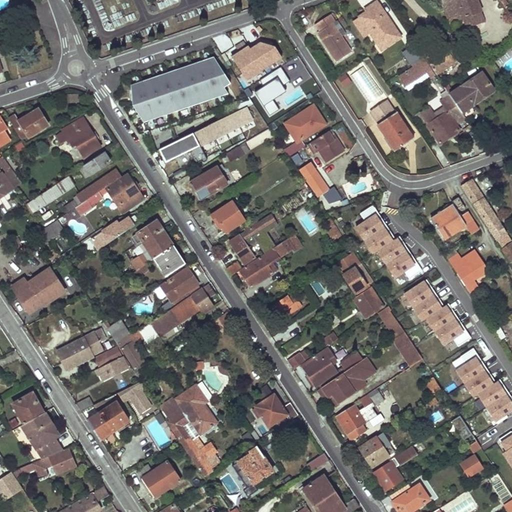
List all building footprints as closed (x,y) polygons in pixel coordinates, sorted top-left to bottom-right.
[(450,23),(462,18),(459,10),(453,12),(448,0),(443,0),(441,1),(450,23)] [(476,0),(448,0),(453,12),(459,10),(462,18),(465,17),(468,26),(484,20),(476,0)] [(368,11),(370,14),(380,7),(378,4),(368,11)] [(382,50),(400,37),(380,7),(370,14),(368,11),(353,21),(364,38),(371,33),(382,50)] [(317,34),(336,62),(352,52),(341,36),(333,23),(335,22),(331,14),(315,25),(320,32),(317,34)] [(341,36),(346,33),(337,20),(335,22),(333,23),(341,36)] [(236,47),(245,43),(241,34),(232,39),(236,47)] [(239,52),(232,57),(246,80),(282,57),(276,48),(260,43),(251,49),(249,46),(239,52)] [(445,46),(426,58),(437,74),(455,63),(445,46)] [(230,84),(213,57),(131,85),(133,105),(144,123),(228,94),(224,88),(230,84)] [(427,72),(431,70),(423,58),(412,65),(406,61),(393,69),(405,87),(427,72)] [(479,65),(477,61),(468,67),(470,70),(479,65)] [(281,67),(260,81),(264,87),(255,93),(270,116),(279,110),(273,101),(271,98),(283,90),(281,87),(282,86),(290,81),(281,67)] [(427,72),(444,99),(450,95),(432,69),(431,70),(427,72)] [(450,95),(462,113),(475,105),(486,97),(485,95),(493,88),(482,73),(450,95)] [(346,74),(337,79),(342,88),(351,83),(346,74)] [(282,86),(281,87),(283,90),(271,98),(273,101),(286,92),(282,86)] [(248,88),(244,91),(249,97),(253,95),(248,88)] [(485,95),(486,97),(495,91),(493,88),(485,95)] [(456,125),(466,119),(462,113),(450,95),(444,99),(448,104),(444,107),(448,112),(427,126),(440,145),(460,131),(456,125)] [(387,101),(371,112),(379,124),(377,125),(387,140),(390,138),(398,150),(414,139),(396,112),(395,113),(387,101)] [(462,113),(466,119),(478,110),(475,105),(462,113)] [(313,106),(285,124),(297,142),(283,150),(288,157),(305,147),(301,141),(326,124),(313,106)] [(247,107),(194,134),(200,146),(252,119),(247,107)] [(427,126),(448,112),(444,107),(424,121),(427,126)] [(16,116),(9,120),(21,139),(27,135),(29,138),(48,126),(38,110),(28,116),(27,115),(21,118),(22,120),(19,121),(16,116)] [(91,153),(101,147),(83,119),(63,131),(64,133),(68,140),(73,148),(77,146),(83,157),(91,152),(91,153)] [(0,146),(9,141),(4,132),(7,130),(2,121),(0,121),(0,146)] [(263,132),(257,121),(249,125),(255,136),(263,132)] [(334,140),(329,132),(311,143),(317,152),(319,151),(326,163),(345,151),(337,139),(334,140)] [(64,133),(57,138),(61,144),(68,140),(64,133)] [(193,134),(159,151),(163,159),(168,157),(169,160),(189,151),(195,164),(205,159),(193,134)] [(398,150),(390,138),(387,140),(395,151),(398,150)] [(210,153),(218,150),(215,141),(207,145),(210,153)] [(18,152),(24,147),(21,143),(15,147),(18,152)] [(308,145),(314,154),(317,152),(311,143),(308,145)] [(244,144),(226,154),(230,162),(249,151),(244,144)] [(86,179),(110,162),(104,153),(80,169),(86,179)] [(2,157),(0,158),(0,166),(3,171),(3,172),(4,174),(11,170),(2,157)] [(311,164),(300,172),(318,197),(329,190),(311,164)] [(217,167),(190,183),(195,192),(207,185),(212,194),(227,185),(217,167)] [(21,184),(11,170),(4,174),(14,189),(21,184)] [(117,181),(120,178),(116,171),(77,196),(82,204),(99,192),(106,188),(117,181)] [(0,198),(14,189),(4,174),(3,172),(0,173),(0,198)] [(108,191),(122,214),(143,199),(138,192),(140,191),(141,189),(136,183),(135,183),(133,184),(127,175),(117,182),(117,181),(106,188),(108,191)] [(26,205),(32,213),(74,186),(68,177),(29,203),(26,205)] [(490,231),(496,240),(506,234),(471,180),(462,186),(491,231),(490,231)] [(101,196),(99,192),(82,204),(79,206),(76,208),(81,216),(96,206),(94,204),(103,198),(101,196)] [(465,208),(458,197),(443,207),(445,210),(431,219),(443,238),(450,233),(451,235),(466,225),(472,234),(479,229),(468,212),(460,217),(458,213),(465,208)] [(64,208),(67,213),(76,208),(79,206),(75,200),(64,208)] [(232,202),(214,214),(211,216),(220,228),(222,227),(226,233),(244,221),(232,202)] [(365,221),(356,228),(373,254),(377,251),(395,277),(404,271),(409,279),(422,271),(417,263),(414,264),(410,258),(412,256),(404,244),(402,246),(397,238),(393,241),(388,234),(391,232),(383,220),(380,222),(375,215),(378,213),(373,205),(360,214),(365,221)] [(278,225),(271,215),(258,224),(256,221),(243,229),(245,232),(239,236),(239,235),(229,242),(245,265),(254,258),(246,246),(249,243),(250,245),(256,241),(265,254),(272,249),(275,247),(267,232),(278,225)] [(98,251),(138,224),(137,222),(139,222),(135,216),(134,217),(133,216),(128,219),(128,218),(116,226),(114,224),(90,240),(98,251)] [(57,220),(42,230),(50,242),(58,236),(58,235),(64,230),(57,220)] [(131,262),(137,271),(141,268),(145,265),(154,259),(173,246),(157,221),(132,236),(137,244),(142,240),(152,256),(149,258),(146,253),(131,262)] [(328,232),(335,243),(343,237),(336,227),(328,232)] [(265,254),(239,271),(251,288),(277,270),(271,263),(291,250),(293,252),(301,247),(294,235),(286,241),(273,249),(272,249),(265,254)] [(511,243),(502,250),(511,264),(511,243)] [(173,246),(154,259),(165,277),(185,264),(173,246)] [(454,248),(444,254),(452,266),(461,259),(454,248)] [(461,259),(452,266),(457,274),(465,286),(470,294),(475,290),(479,288),(474,280),(487,271),(474,251),(461,259)] [(417,253),(410,257),(412,261),(419,256),(417,253)] [(226,269),(231,276),(241,269),(237,262),(226,269)] [(355,294),(374,282),(362,264),(355,268),(343,275),(355,294)] [(135,279),(144,273),(141,268),(137,271),(131,274),(135,279)] [(169,280),(160,286),(167,296),(176,290),(180,297),(199,285),(187,268),(177,274),(178,275),(170,281),(169,280)] [(65,292),(50,269),(28,283),(25,278),(12,287),(28,311),(41,302),(43,306),(65,292)] [(424,282),(404,294),(422,321),(426,319),(444,345),(453,339),(458,346),(471,338),(465,330),(463,332),(458,325),(461,323),(453,311),(450,313),(446,306),(442,309),(437,301),(439,300),(431,287),(429,289),(424,282)] [(207,298),(214,294),(208,284),(201,289),(207,298)] [(353,300),(366,318),(383,307),(371,288),(353,300)] [(123,352),(135,369),(145,363),(134,344),(142,339),(140,337),(143,336),(148,343),(158,336),(159,337),(200,309),(203,314),(213,308),(207,298),(201,289),(190,296),(139,331),(131,336),(117,344),(123,352)] [(167,296),(172,303),(180,297),(176,290),(167,296)] [(481,298),(475,290),(470,294),(475,302),(481,298)] [(294,295),(289,299),(296,310),(301,306),(294,295)] [(270,308),(276,317),(283,312),(285,315),(288,313),(289,314),(296,310),(289,299),(287,296),(270,308)] [(30,315),(43,306),(41,302),(28,311),(30,315)] [(379,313),(386,324),(388,323),(396,318),(388,307),(379,313)] [(230,311),(210,323),(218,335),(225,330),(224,328),(236,320),(230,311)] [(388,323),(391,328),(399,323),(396,318),(388,323)] [(66,371),(93,357),(92,355),(102,350),(98,343),(105,339),(103,335),(109,332),(103,323),(102,321),(91,326),(94,333),(57,351),(66,371)] [(106,321),(103,323),(109,332),(116,343),(130,334),(121,321),(110,327),(106,321)] [(404,332),(393,340),(411,367),(422,359),(404,332)] [(324,339),(329,345),(337,340),(332,333),(324,339)] [(95,358),(99,366),(121,355),(117,347),(95,358)] [(305,362),(301,365),(316,386),(336,372),(331,365),(337,361),(328,347),(305,362)] [(466,364),(456,371),(473,397),(478,394),(495,421),(511,409),(511,403),(510,401),(511,399),(511,398),(504,387),(502,389),(497,381),(493,384),(488,377),(491,375),(483,363),(480,365),(476,358),(478,356),(473,348),(461,357),(466,364)] [(340,364),(345,371),(363,360),(357,352),(340,364)] [(288,361),(294,369),(301,365),(305,362),(299,353),(288,361)] [(123,358),(97,370),(103,381),(128,368),(123,358)] [(345,371),(322,387),(329,397),(333,394),(339,403),(361,388),(354,378),(371,367),(365,358),(363,360),(345,371)] [(354,378),(361,388),(365,386),(362,380),(375,372),(371,367),(354,378)] [(144,368),(135,374),(141,382),(150,376),(144,368)] [(427,380),(425,382),(433,395),(441,390),(434,380),(429,383),(427,380)] [(91,427),(100,441),(130,421),(117,402),(130,395),(145,388),(141,382),(94,405),(100,413),(87,421),(91,427)] [(190,420),(201,435),(217,423),(204,404),(207,402),(196,386),(176,399),(184,411),(183,412),(176,402),(163,411),(170,421),(167,423),(205,478),(213,472),(211,469),(205,460),(213,454),(208,445),(199,451),(181,426),(190,420)] [(322,387),(318,390),(327,403),(336,406),(339,403),(333,394),(329,397),(322,387)] [(145,388),(130,395),(135,404),(145,399),(150,396),(145,388)] [(376,388),(359,400),(367,412),(384,401),(376,388)] [(13,404),(24,425),(26,424),(42,415),(36,405),(38,404),(33,393),(13,404)] [(443,398),(440,394),(427,402),(430,407),(443,398)] [(286,415),(274,396),(256,408),(262,416),(269,427),(286,415)] [(81,412),(93,406),(89,398),(76,404),(81,412)] [(145,399),(135,404),(142,413),(151,408),(145,399)] [(354,405),(336,416),(347,434),(351,441),(357,436),(354,431),(357,428),(366,423),(354,405)] [(427,419),(434,430),(455,417),(447,405),(427,419)] [(262,416),(256,408),(253,410),(258,418),(262,416)] [(42,459),(63,451),(55,439),(53,434),(57,432),(45,413),(44,414),(42,415),(26,424),(32,434),(28,437),(42,459)] [(461,417),(450,422),(460,441),(471,436),(461,417)] [(21,426),(28,437),(32,434),(26,424),(24,425),(21,426)] [(511,469),(511,431),(494,443),(511,469)] [(376,437),(359,448),(372,467),(388,456),(376,437)] [(481,448),(476,441),(469,446),(473,453),(481,448)] [(418,455),(425,450),(420,442),(413,447),(418,455)] [(254,485),(273,472),(256,447),(248,452),(250,455),(234,467),(248,488),(244,491),(248,497),(258,491),(254,485)] [(391,461),(373,473),(385,491),(403,480),(395,468),(410,459),(409,457),(414,454),(412,451),(414,450),(413,447),(391,461)] [(68,450),(34,464),(38,477),(46,474),(43,467),(52,463),(57,475),(76,467),(68,450)] [(311,462),(316,469),(329,460),(324,453),(311,462)] [(205,460),(211,469),(220,463),(213,454),(205,460)] [(482,468),(474,455),(460,464),(469,477),(482,468)] [(143,478),(156,498),(180,481),(167,462),(152,471),(144,477),(143,478)] [(148,465),(139,471),(144,477),(152,471),(148,465)] [(0,479),(0,496),(4,503),(22,490),(10,473),(0,479)] [(344,506),(324,476),(303,490),(317,511),(341,511),(343,511),(350,511),(359,507),(354,499),(344,506)] [(194,491),(198,498),(207,493),(208,496),(213,493),(208,484),(194,491)] [(419,484),(392,503),(398,511),(411,511),(429,500),(419,484)] [(91,495),(60,511),(97,511),(101,510),(96,500),(100,498),(99,495),(107,491),(104,487),(90,494),(91,495)]
